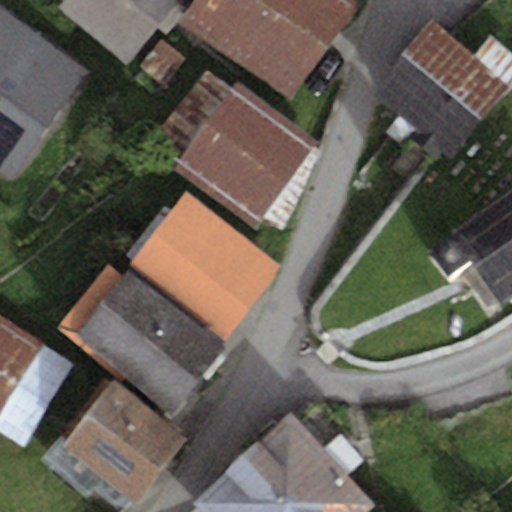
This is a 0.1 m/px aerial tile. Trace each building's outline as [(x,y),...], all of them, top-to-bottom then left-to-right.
[(180,0),(64,0),(57,9),(127,65),(180,0)] [(357,9),(342,0),(201,0),(182,30),(295,104),(357,9)] [(89,73),(0,7),(0,169),(11,178),(89,73)] [(432,21),(372,96),(437,147),(451,158),(511,81),(511,55),(489,37),(475,54),(432,21)] [(184,60),(161,41),(138,68),(162,87),(184,60)] [(319,144),(235,84),(231,89),(206,69),(148,149),(254,227),(264,218),(281,230),(321,152),(316,148),(319,144)] [(511,188),(450,233),(453,238),(474,267),(502,305),(511,297),(511,188)] [(280,267),(186,194),(129,265),(227,339),(280,267)] [(474,267),(453,238),(427,257),(447,285),(474,267)] [(227,339),(129,265),(75,336),(173,410),(227,339)] [(75,367),(0,318),(0,432),(23,447),(75,367)] [(187,441),(112,382),(62,446),(137,505),(187,441)] [(290,412),(194,502),(199,508),(194,511),(368,511),(374,507),(346,476),(364,462),(316,405),(296,419),(290,412)]
